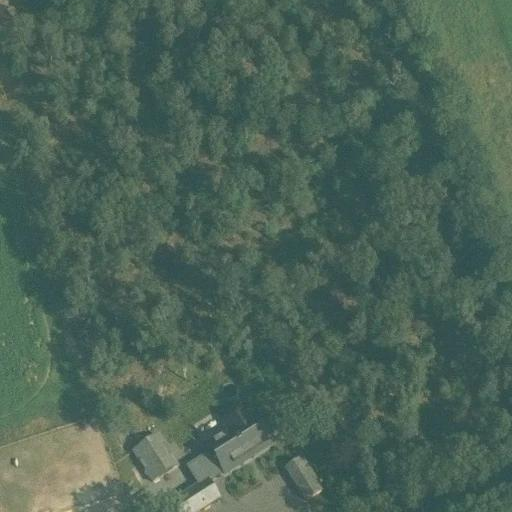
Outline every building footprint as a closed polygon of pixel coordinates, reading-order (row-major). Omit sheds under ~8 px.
[(197,487),(206,481),(221,472),(222,474),(270,444),(254,419),(249,422),(246,417),(226,429),(229,434),(206,449),(209,454),(186,469),(197,487)] [(157,438),(133,454),(152,484),(176,469),(157,438)] [(291,445),(271,450),(275,466),(295,461),(291,445)] [(286,471),(292,481),(307,471),(301,462),(286,471)] [(175,511),(205,511),(221,502),(207,481),(170,504),(175,511)]
